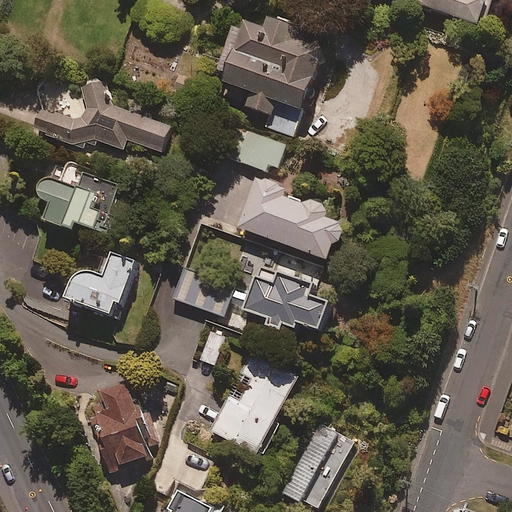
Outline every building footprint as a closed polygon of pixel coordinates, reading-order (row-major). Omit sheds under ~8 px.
[(406,0),(479,25),(487,3),(492,5),(493,0),(406,0)] [(303,24),(272,13),(267,27),(248,20),(245,28),(236,24),(221,66),(228,69),(225,79),(253,89),(247,106),(271,114),(267,126),(295,136),(327,46),(299,36),(303,24)] [(46,105),(37,129),(86,147),(88,142),(98,145),(100,139),(128,150),(132,140),(163,151),(173,125),(111,102),(107,79),(82,83),(87,113),(84,119),(46,105)] [(234,126),(224,156),(268,171),(270,166),(279,169),(288,144),(234,126)] [(122,183),(70,162),(62,181),(47,175),(39,196),(54,202),(48,217),(76,228),(79,220),(111,232),(118,214),(111,211),(122,183)] [(289,189),(261,179),(244,226),(330,258),(337,239),(341,241),(348,222),(327,215),(328,210),(287,195),(289,189)] [(137,264),(114,257),(107,278),(98,275),(83,276),(73,284),(67,302),(114,317),(117,306),(122,307),(137,264)] [(284,327),(286,322),(299,326),(301,321),(323,328),(332,302),(311,296),(315,284),(263,267),(250,308),(271,316),(269,322),(284,327)] [(237,286),(189,269),(179,298),(226,315),(237,286)] [(215,364),(224,338),(206,333),(197,358),(215,364)] [(300,377),(255,353),(243,375),(254,380),(243,402),(231,396),(213,431),(259,455),(300,377)] [(107,406),(93,411),(114,473),(125,469),(123,462),(160,449),(136,381),(103,393),(107,406)] [(338,434),(321,424),(284,493),(301,502),(338,434)] [(223,511),(224,511),(181,489),(172,506),(177,509),(175,511),(223,511)]
